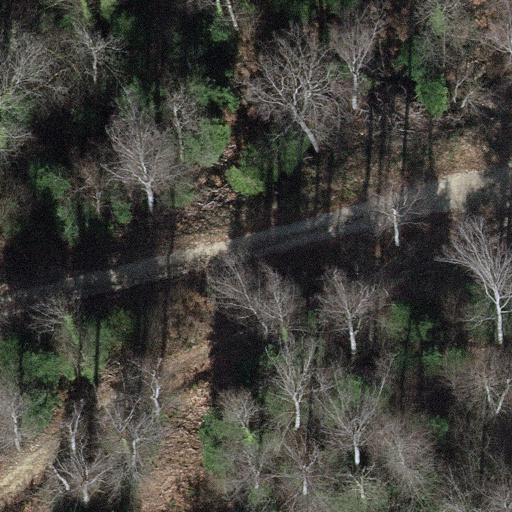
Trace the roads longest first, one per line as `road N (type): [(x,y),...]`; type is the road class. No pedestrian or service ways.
road 1 (track): [(0,493),(56,443),(185,371),(511,251)]
road 2 (track): [(0,308),(407,202),(511,184)]
